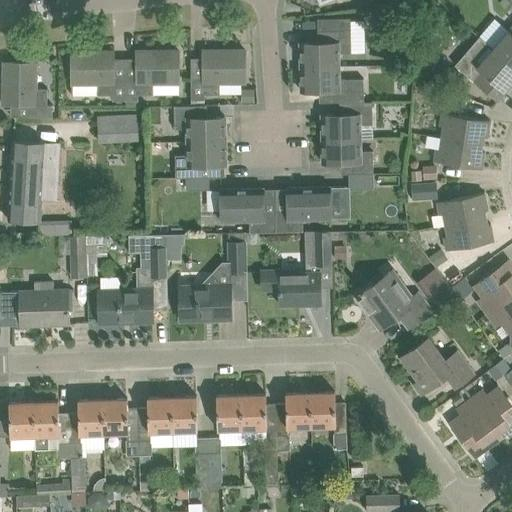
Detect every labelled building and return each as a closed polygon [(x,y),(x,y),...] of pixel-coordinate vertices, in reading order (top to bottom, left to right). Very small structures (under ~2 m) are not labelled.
[(381,9),(374,19),(387,28),(394,18),(381,9)] [(511,25),(493,47),(511,63),(511,25)] [(300,42),(301,66),(310,66),(340,65),(340,52),(352,52),(351,29),(326,29),(327,41),(300,42)] [(440,54),(416,47),(408,71),(432,79),(440,54)] [(511,82),(511,81),(511,79),(511,63),(493,47),(478,66),(476,64),(468,74),(482,86),(499,100),(511,84),(511,82)] [(203,49),(203,57),(203,77),(192,77),(192,99),(205,99),(205,93),(220,93),(220,81),(246,81),(246,49),(203,49)] [(113,99),(126,99),(126,77),(115,77),(114,50),(72,50),(72,94),(113,94),(113,99)] [(126,77),(126,99),(126,106),(139,106),(139,94),(154,94),(154,82),(180,81),(179,50),(137,50),(137,77),(126,77)] [(5,61),(3,103),(31,103),(30,115),(53,116),(53,104),(48,104),(48,88),(36,87),(37,61),(5,61)] [(340,65),(310,66),(301,66),(301,90),(327,89),(328,101),(348,101),(365,100),(364,78),(340,78),(340,65)] [(255,88),(242,88),(242,93),(242,102),(255,101),(255,88)] [(457,111),(461,94),(441,90),(438,106),(457,111)] [(372,100),(365,100),(348,101),(348,113),(322,113),(322,138),(361,138),(361,124),(373,123),(372,100)] [(200,116),(199,104),(175,105),(175,128),(187,127),(187,140),(226,139),(226,116),(200,116)] [(139,139),(138,120),(137,111),(98,113),(99,141),(139,139)] [(442,136),(484,142),(485,135),(488,136),(491,119),(443,111),(441,124),(444,124),(442,136)] [(482,150),(484,142),(442,136),(441,148),(437,147),(435,159),(483,167),(486,150),(482,150)] [(58,184),(61,141),(14,138),(11,184),(9,218),(38,220),(41,220),(43,196),(43,183),(58,184)] [(323,161),(341,161),(349,161),(349,173),(374,172),(373,149),(361,150),(361,138),(322,138),(323,161)] [(187,140),(188,153),(176,154),(176,177),(186,176),(201,176),(201,164),(227,163),(226,139),(187,140)] [(424,178),(437,178),(438,178),(437,164),(423,165),(424,178)] [(422,179),(422,169),(412,170),(412,179),(422,179)] [(374,186),(374,172),(349,173),(349,187),(374,186)] [(210,176),(201,176),(186,176),(187,189),(210,189),(210,176)] [(413,199),(438,197),(437,180),(411,182),(413,199)] [(288,208),(276,209),(277,231),(303,230),(303,218),(331,217),(330,185),(288,186),(288,208)] [(277,231),(276,209),(264,209),(264,188),(264,187),(221,188),(222,220),(250,219),(250,231),(259,231),(277,231)] [(446,224),(487,216),(485,209),(489,208),(485,191),(438,200),(440,213),(444,212),(446,224)] [(487,216),(446,224),(448,235),(445,236),(447,249),(495,239),(491,222),(488,223),(487,216)] [(328,230),(313,231),(315,266),(329,265),(328,230)] [(246,270),(246,262),(245,231),(229,232),(230,270),(246,270)] [(87,277),(87,271),(85,235),(71,235),(71,253),(72,278),(87,277)] [(0,243),(0,251),(4,256),(15,247),(7,237),(0,243)] [(335,245),(335,257),(347,257),(347,244),(335,245)] [(153,306),(152,287),(152,276),(166,275),(168,275),(167,258),(167,245),(151,246),(152,266),(138,267),(138,279),(139,288),(121,288),(103,289),(100,289),(101,321),(153,320),(153,306)] [(449,258),(441,247),(430,255),(437,266),(449,258)] [(475,284),(483,294),(476,300),(486,313),(511,294),(511,263),(509,259),(475,284)] [(321,270),(298,271),(298,269),(262,269),(263,288),(280,287),(280,303),(322,302),(321,270)] [(399,314),(409,328),(433,310),(419,291),(413,296),(393,269),(358,295),(381,327),(399,314)] [(202,283),(180,284),(181,319),(232,317),(231,283),(223,283),(213,272),(202,283)] [(472,286),(465,277),(453,286),(461,297),(473,288),(472,286)] [(69,288),(54,289),(54,279),(35,279),(36,289),(21,290),(22,324),(70,322),(69,288)] [(430,290),(439,302),(454,291),(445,279),(430,290)] [(511,331),(511,294),(486,313),(496,327),(503,322),(511,333),(511,331)] [(402,355),(427,389),(448,374),(457,386),(475,372),(459,349),(446,359),(429,336),(402,355)] [(504,356),(511,349),(511,346),(510,344),(508,342),(499,349),(504,356)] [(503,358),(497,362),(505,373),(510,369),(503,358)] [(489,368),(497,379),(502,374),(495,364),(489,368)] [(511,402),(499,386),(488,394),(483,387),(470,397),(500,437),(511,428),(511,402)] [(336,390),(312,391),(313,425),(335,424),(336,432),(335,432),(335,448),(348,447),(347,402),(336,402),(336,390)] [(277,407),(279,450),(291,450),(291,434),(288,434),(288,426),(313,425),(312,391),(287,392),(287,406),(277,407)] [(460,391),(452,397),(457,404),(465,398),(460,391)] [(267,392),(242,393),(243,427),(266,427),(267,434),(265,435),(266,485),(279,484),(278,450),(279,450),(277,407),(267,407),(267,392)] [(219,428),(243,427),(242,393),(218,394),(219,428)] [(198,394),(173,395),(174,430),(199,429),(198,394)] [(139,406),(140,454),(153,453),(151,430),(174,430),(173,395),(148,396),(149,406),(139,406)] [(80,412),(69,412),(71,457),(72,487),(87,487),(86,447),(105,447),(104,432),(105,432),(104,397),(79,398),(80,412)] [(128,397),(104,397),(105,432),(126,431),(127,454),(140,454),(139,406),(129,407),(128,397)] [(475,455),(500,437),(470,397),(456,407),(460,413),(449,420),(475,455)] [(36,434),(35,434),(36,449),(49,448),(49,433),(58,433),(58,457),(71,457),(69,412),(60,412),(59,399),(35,400),(36,434)] [(10,400),(11,435),(35,434),(36,434),(35,400),(10,400)] [(221,436),(220,436),(219,436),(209,437),(211,487),(223,486),(221,444),(221,436)] [(195,437),(198,487),(201,487),(211,487),(209,437),(195,437)] [(351,465),(351,475),(363,475),(363,465),(351,465)] [(256,474),(255,474),(245,474),(245,485),(256,485),(256,474)] [(38,492),(72,491),(71,477),(63,477),(63,482),(38,483),(38,492)] [(142,488),(146,488),(153,488),(153,479),(146,479),(142,480),(142,488)] [(330,484),(330,489),(330,498),(337,497),(342,491),(342,484),(330,484)] [(304,485),(300,485),(294,485),(294,496),(301,496),(304,496),(304,485)] [(108,490),(109,498),(121,498),(121,490),(108,490)] [(50,492),(34,493),(34,504),(51,503),(50,492)] [(400,493),(368,495),(369,510),(400,509),(400,493)] [(203,511),(203,502),(189,502),(189,510),(189,511),(203,511)]
